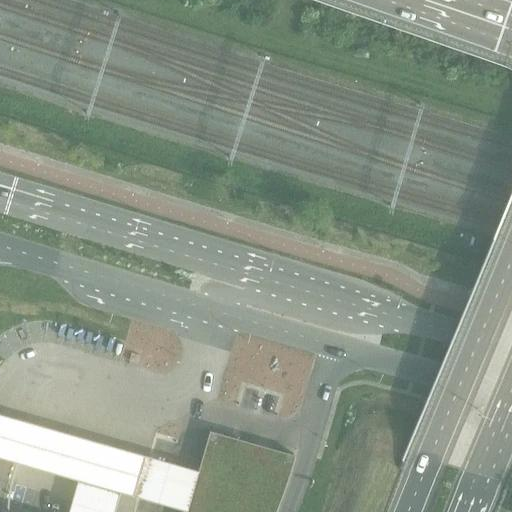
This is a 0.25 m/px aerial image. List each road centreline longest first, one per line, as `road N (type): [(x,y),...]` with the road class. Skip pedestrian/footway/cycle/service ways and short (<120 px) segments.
road 1 (secondary): [(511,349),(0,199)]
road 2 (secondary): [(0,247),(511,396)]
road 3 (secondary): [(511,252),(408,511)]
road 4 (secondary): [(461,511),(511,385)]
